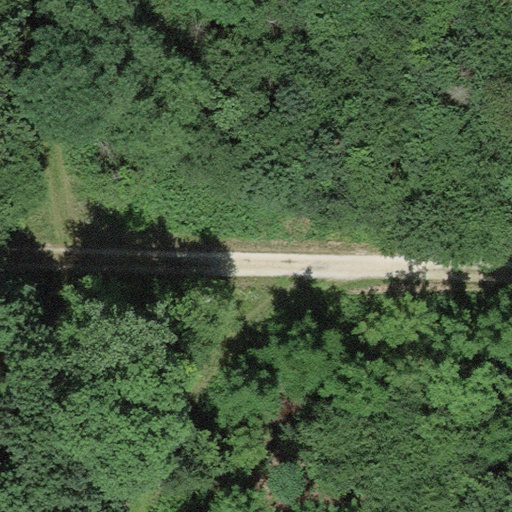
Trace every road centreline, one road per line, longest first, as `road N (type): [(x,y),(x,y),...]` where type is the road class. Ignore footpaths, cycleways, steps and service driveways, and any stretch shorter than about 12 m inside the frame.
road 1 (track): [(112,511),(21,0)]
road 2 (track): [(511,283),(0,267)]
road 3 (track): [(320,277),(227,333),(157,410),(110,496)]
